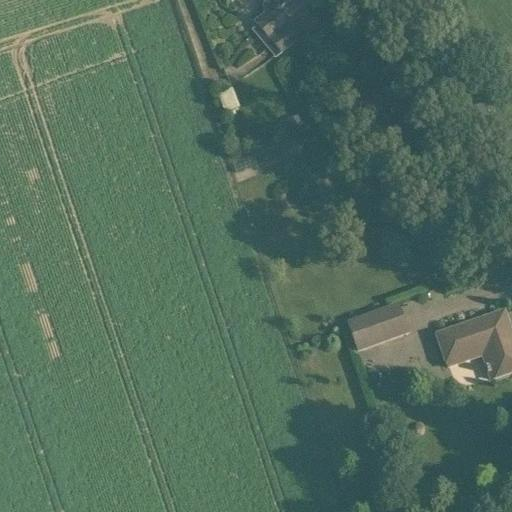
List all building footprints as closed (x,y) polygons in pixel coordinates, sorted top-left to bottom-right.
[(273,0),(281,9),(292,0),(273,0)] [(278,12),(259,28),(281,56),(301,39),(278,12)] [(234,91),(220,95),(226,113),(240,109),(234,91)] [(339,100),(324,109),(330,119),(345,111),(339,100)] [(296,145),(318,137),(309,112),(288,120),(296,145)] [(346,324),(357,356),(410,336),(398,305),(346,324)] [(490,382),(511,373),(511,338),(508,327),(487,334),(483,322),(436,338),(446,368),(480,355),(490,382)]
